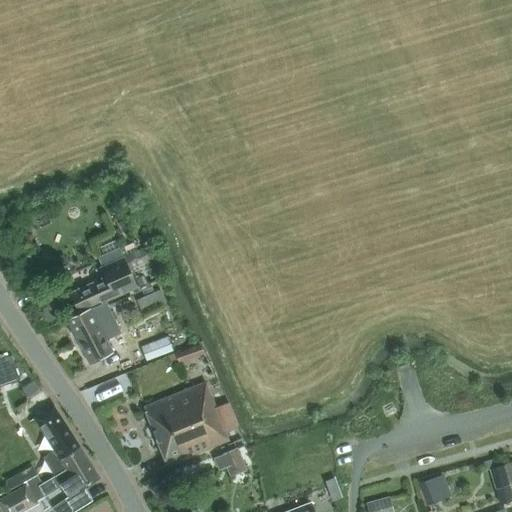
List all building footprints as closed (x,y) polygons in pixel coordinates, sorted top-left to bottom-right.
[(129,269),(150,260),(144,247),(118,258),(124,271),(129,269)] [(137,287),(129,269),(124,271),(118,258),(98,267),(103,278),(74,291),(69,293),(78,313),(84,310),(106,302),(137,287)] [(52,284),(40,290),(43,297),(55,292),(52,284)] [(164,303),(158,289),(134,300),(140,313),(164,303)] [(84,310),(78,313),(66,319),(89,364),(113,353),(106,340),(121,333),(106,302),(84,310)] [(167,336),(141,346),(146,361),(173,350),(167,336)] [(11,356),(0,359),(0,386),(19,379),(11,356)] [(33,379),(21,387),(28,397),(40,389),(33,379)] [(205,382),(143,407),(166,465),(228,440),(222,426),(215,407),(205,382)] [(69,473),(88,460),(54,406),(34,418),(57,455),(46,461),(55,475),(55,476),(66,469),(69,473)] [(230,475),(245,469),(236,448),(221,454),(213,458),(217,470),(226,466),(230,475)] [(41,483),(38,486),(40,490),(44,496),(61,485),(68,495),(68,496),(82,487),(96,479),(99,477),(88,460),(69,473),(66,469),(55,476),(55,475),(41,483)] [(511,486),(511,460),(503,464),(510,487),(511,486)] [(493,467),(488,469),(493,487),(498,504),(511,500),(511,498),(508,483),(502,464),(493,467)] [(18,474),(22,483),(25,481),(24,481),(35,474),(31,467),(18,474)] [(22,483),(18,474),(5,481),(10,490),(22,483)] [(35,474),(24,481),(25,481),(26,483),(32,495),(36,501),(44,496),(40,490),(38,486),(41,483),(36,474),(35,474)] [(438,500),(429,478),(417,483),(425,505),(438,500)] [(32,495),(26,483),(0,497),(0,511),(18,511),(36,502),(32,495)] [(392,511),(389,497),(365,503),(367,511),(392,511)]
